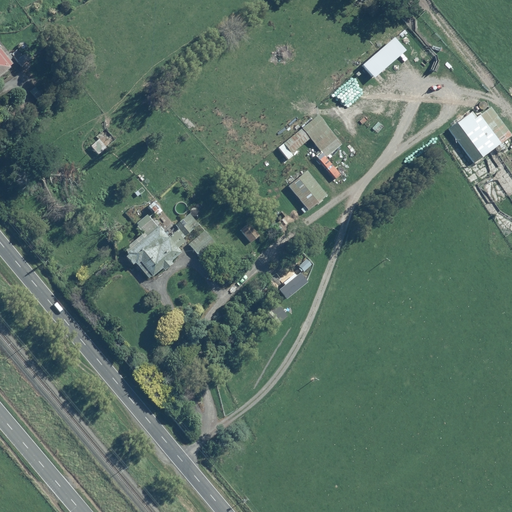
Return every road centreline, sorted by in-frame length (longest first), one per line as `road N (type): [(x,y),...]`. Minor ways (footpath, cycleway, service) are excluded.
road 1 (track): [(182,462),(211,430),(207,334),(254,273),(462,108),(495,102)]
road 2 (tertiary): [(0,245),(224,511)]
road 3 (secondary): [(0,411),(85,511)]
